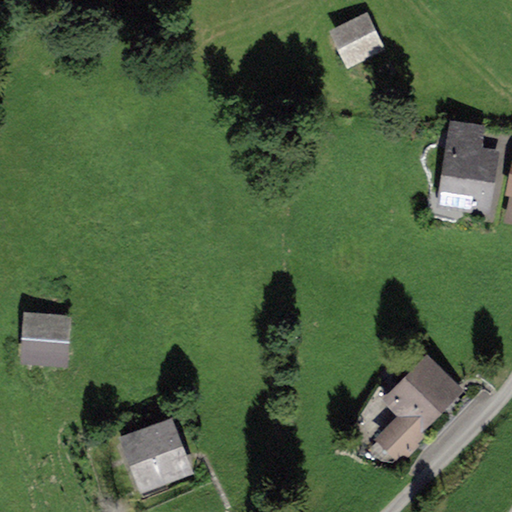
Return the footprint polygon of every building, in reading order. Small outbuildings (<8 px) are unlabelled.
[(365,21),(339,33),(352,59),(378,46),(365,21)] [(480,129),(456,126),(452,150),(453,150),(446,200),(483,205),(491,156),(476,154),(480,129)] [(71,322),(32,319),(29,357),(68,360),(71,322)] [(374,447),(387,460),(398,450),(405,457),(418,444),(415,440),(426,429),(422,425),(455,392),(428,366),(395,399),(408,412),(374,447)] [(168,426),(130,441),(146,483),(185,468),(176,447),(182,445),(179,437),(173,439),(168,426)]
